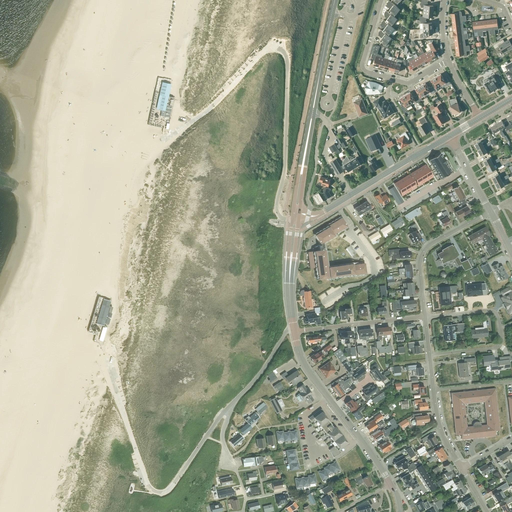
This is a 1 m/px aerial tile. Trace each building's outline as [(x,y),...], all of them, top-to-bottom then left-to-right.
[(391,8),(388,11),(388,12),(394,16),(400,9),(389,0),(388,1),(388,2),(387,2),(387,3),(387,4),(387,5),(388,5),(388,6),(391,8)] [(424,7),(423,11),(433,11),(434,8),(433,8),(433,6),(427,5),(428,2),(421,1),(421,5),(421,7),(424,7)] [(388,12),(388,11),(386,10),(385,11),(385,12),(384,12),(384,13),(384,14),(385,14),(385,15),(385,16),(388,18),(385,21),(391,26),(397,19),(394,16),(388,12)] [(432,16),(434,16),(433,11),(423,11),(423,16),(420,16),(420,20),(426,20),(426,17),(432,17),(432,16)] [(451,14),(452,20),(466,18),(466,16),(466,15),(462,16),(461,12),(461,11),(460,11),(459,11),(458,12),(458,13),(451,14)] [(469,15),(466,16),(466,18),(452,20),(452,26),(463,24),(462,21),(468,20),(468,18),(470,18),(469,15)] [(391,26),(385,21),(383,19),(382,21),(382,22),(381,22),(381,23),(382,24),(382,25),(383,25),(385,27),(382,31),(388,36),(388,35),(394,28),(391,26)] [(426,23),(426,20),(420,20),(417,20),(417,23),(420,23),(423,23),(423,29),(433,28),(433,25),(432,25),(432,22),(426,23)] [(432,33),(434,32),(433,28),(423,29),(421,29),(421,32),(420,33),(420,38),(426,38),(426,34),(433,34),(432,33)] [(385,45),(391,38),(388,35),(388,36),(382,31),(380,29),(379,30),(379,31),(379,32),(379,33),(379,34),(380,35),(382,37),(379,41),(385,45)] [(495,48),(499,46),(503,53),(511,47),(511,45),(509,40),(502,44),(500,41),(493,45),(495,48)] [(430,46),(425,49),(427,51),(432,60),(435,59),(435,57),(436,57),(433,51),(436,50),(432,43),(429,44),(430,46)] [(456,55),(456,56),(463,55),(463,56),(464,56),(465,56),(466,56),(466,55),(467,55),(467,54),(466,51),(470,50),(470,48),(455,49),(456,55)] [(382,55),(377,54),(378,51),(374,50),(372,58),(375,59),(373,65),(375,65),(375,67),(379,67),(381,57),(382,55)] [(429,61),(429,62),(432,60),(427,51),(424,53),(422,50),(421,51),(427,62),(429,61)] [(426,63),(427,62),(421,51),(419,52),(421,55),(418,57),(423,65),(426,64),(426,63)] [(486,52),(477,57),(480,62),(489,57),(486,52)] [(384,58),(381,57),(379,67),(382,68),(382,67),(384,68),(387,55),(385,55),(384,58)] [(412,56),(412,57),(414,59),(419,67),(420,66),(420,67),(423,65),(418,57),(416,58),(414,55),(412,56)] [(391,70),(392,70),(393,70),(396,61),(397,58),(392,57),(391,60),(388,70),(391,70)] [(407,66),(410,64),(414,70),(419,67),(414,59),(412,57),(408,59),(405,59),(406,66),(407,66)] [(401,63),(396,61),(393,70),(398,72),(400,65),(404,66),(406,66),(405,59),(402,60),(401,63)] [(485,83),(484,84),(486,86),(490,93),(499,87),(497,84),(496,83),(499,81),(494,73),(494,74),(488,78),(489,80),(485,83)] [(435,76),(441,85),(442,88),(450,83),(447,78),(444,79),(441,74),(439,75),(438,74),(435,76)] [(436,88),(441,85),(435,76),(432,78),(433,79),(431,80),(434,85),(431,87),(435,92),(437,91),(436,88)] [(168,79),(161,78),(157,94),(161,95),(156,118),(169,121),(173,103),(165,101),(168,89),(166,89),(168,79)] [(365,87),(367,94),(374,94),(380,93),(383,86),(375,83),(369,81),(365,87)] [(423,84),(420,85),(425,94),(430,92),(432,94),(435,92),(431,87),(429,88),(425,83),(423,84)] [(419,94),(416,96),(419,101),(422,100),(421,97),(425,94),(420,85),(417,87),(417,88),(415,89),(419,94)] [(415,101),(416,103),(419,101),(416,96),(413,97),(410,92),(408,93),(405,94),(410,103),(415,101)] [(411,106),(410,103),(405,94),(402,96),(402,97),(400,98),(403,103),(400,106),(404,113),(408,111),(407,108),(411,106)] [(391,108),(390,108),(389,106),(388,107),(385,103),(385,102),(384,102),(383,102),(382,103),(379,98),(373,102),(376,107),(377,106),(382,114),(383,114),(385,117),(388,115),(389,115),(392,113),(393,113),(393,112),(393,111),(391,108)] [(456,98),(448,100),(451,110),(450,111),(453,116),(453,117),(454,116),(463,111),(459,106),(458,106),(456,98)] [(354,102),(359,116),(367,113),(362,99),(354,102)] [(433,116),(434,116),(439,125),(446,121),(440,112),(443,110),(440,104),(434,107),(435,108),(438,113),(433,116)] [(422,124),(418,127),(423,135),(429,131),(425,124),(428,122),(424,116),(419,119),(422,124)] [(510,128),(505,121),(503,123),(501,120),(496,123),(499,129),(499,130),(500,131),(502,130),(502,131),(503,130),(502,128),(505,126),(507,130),(510,128)] [(499,129),(496,123),(490,127),(494,133),(499,130),(499,129)] [(350,126),(346,128),(351,136),(355,134),(350,126)] [(399,148),(401,147),(401,148),(409,143),(406,140),(409,138),(405,132),(400,136),(401,137),(397,140),(399,144),(397,145),(399,148)] [(338,134),(335,135),(343,148),(345,147),(338,134)] [(376,135),(368,139),(373,150),(381,147),(376,135)] [(481,141),(475,144),(478,150),(484,146),(486,146),(485,144),(484,142),(482,143),(481,141)] [(334,143),(328,147),(332,153),(335,151),(337,154),(340,152),(338,149),(334,143)] [(484,146),(478,150),(481,155),(487,152),(485,149),(487,148),(486,147),(486,146),(484,146)] [(353,156),(350,156),(348,157),(355,168),(361,164),(357,159),(360,157),(357,153),(354,154),(356,157),(354,158),(353,156)] [(439,153),(434,157),(437,161),(442,158),(439,153)] [(342,163),(343,165),(344,164),(346,167),(348,172),(355,168),(348,157),(347,156),(346,157),(342,163)] [(434,157),(428,160),(431,165),(437,161),(434,157)] [(344,164),(343,165),(341,166),(336,158),(329,162),(337,175),(343,171),(342,169),(346,167),(344,164)] [(442,158),(437,161),(440,166),(445,163),(442,158)] [(493,163),(490,158),(484,161),(487,166),(493,163)] [(372,163),(369,165),(373,171),(378,168),(374,162),(372,159),(370,160),(372,163)] [(437,161),(431,165),(434,170),(440,166),(437,161)] [(496,169),(494,165),(496,164),(495,163),(494,162),(493,163),(487,166),(490,172),(496,169)] [(424,165),(420,168),(423,174),(428,171),(424,165)] [(440,166),(434,170),(437,174),(442,171),(440,166)] [(448,167),(442,171),(445,176),(451,172),(448,167)] [(420,168),(415,171),(418,177),(423,174),(420,168)] [(415,171),(410,174),(414,180),(418,177),(415,171)] [(428,171),(423,174),(426,180),(431,177),(428,171)] [(442,171),(437,174),(440,179),(445,176),(442,171)] [(423,174),(418,177),(422,182),(426,180),(423,174)] [(504,179),(503,177),(502,176),(500,177),(499,174),(493,177),(496,183),(504,179)] [(408,175),(403,178),(407,184),(411,181),(408,175)] [(320,176),(318,184),(321,185),(325,186),(324,192),(327,198),(331,196),(329,192),(329,189),(328,188),(328,187),(330,179),(320,176)] [(418,177),(414,180),(417,185),(422,182),(418,177)] [(403,178),(399,181),(402,187),(407,184),(403,178)] [(505,185),(503,182),(505,181),(504,180),(504,179),(496,183),(499,189),(505,185)] [(399,181),(394,184),(397,190),(402,187),(399,181)] [(411,181),(407,184),(410,190),(415,187),(411,181)] [(407,184),(402,187),(405,192),(410,190),(407,184)] [(449,184),(441,189),(443,193),(451,188),(449,184)] [(453,192),(451,193),(452,194),(453,196),(461,191),(458,186),(452,189),(453,192)] [(402,187),(397,190),(401,195),(405,192),(402,187)] [(452,196),(453,199),(456,198),(458,200),(463,197),(464,197),(461,191),(453,196),(452,196)] [(318,192),(313,196),(318,204),(323,201),(318,192)] [(377,193),(373,195),(374,196),(374,197),(380,207),(388,202),(384,195),(380,197),(378,194),(377,193)] [(437,195),(431,199),(434,204),(440,200),(437,195)] [(463,197),(458,200),(460,206),(462,208),(465,206),(466,208),(468,207),(463,197)] [(365,202),(359,205),(363,212),(369,208),(365,202)] [(360,214),(363,212),(359,205),(353,209),(359,218),(362,216),(360,214)] [(466,208),(465,206),(462,208),(460,206),(458,207),(459,207),(456,209),(457,211),(454,212),(457,218),(468,212),(466,208)] [(416,208),(410,211),(413,217),(419,213),(416,208)] [(410,211),(403,215),(405,218),(406,217),(408,220),(413,217),(410,211)] [(443,217),(438,219),(439,221),(442,226),(449,223),(446,218),(449,216),(446,211),(441,213),(443,217)] [(326,268),(325,261),(323,250),(322,243),(333,236),(333,235),(346,226),(340,216),(326,225),(327,226),(313,234),(319,244),(314,247),(315,251),(312,251),(308,252),(310,268),(314,268),(316,280),(329,278),(329,279),(352,274),(353,277),(365,275),(364,263),(352,265),(351,264),(326,268)] [(397,219),(391,223),(395,230),(402,225),(401,224),(403,222),(399,216),(396,218),(397,219)] [(412,237),(409,238),(412,243),(419,238),(415,231),(418,229),(415,223),(409,226),(413,232),(410,233),(412,237)] [(388,225),(379,230),(382,235),(391,230),(388,225)] [(467,236),(471,244),(481,239),(487,249),(485,250),(488,256),(497,251),(494,246),(493,246),(488,236),(489,236),(485,227),(467,236)] [(377,232),(368,237),(371,242),(380,237),(377,232)] [(445,250),(437,254),(442,264),(447,261),(448,263),(454,260),(457,266),(460,265),(464,271),(469,268),(465,260),(460,263),(456,256),(458,255),(453,246),(451,247),(451,245),(444,249),(445,250)] [(399,252),(398,249),(388,250),(388,256),(392,256),(392,260),(409,258),(408,251),(399,252)] [(487,263),(481,266),(482,268),(484,271),(484,272),(490,269),(487,263)] [(493,269),(494,269),(501,280),(507,277),(501,265),(499,266),(497,263),(492,266),(493,269)] [(466,286),(467,295),(472,295),(475,295),(476,295),(480,294),(480,291),(485,290),(484,283),(475,284),(475,285),(466,286)] [(446,287),(438,288),(440,305),(450,304),(449,298),(448,298),(447,292),(448,291),(449,293),(455,292),(455,288),(457,288),(457,286),(455,286),(446,287)] [(508,287),(500,292),(502,297),(501,298),(503,303),(502,304),(505,309),(506,308),(509,313),(511,312),(511,311),(511,292),(511,293),(508,287)] [(413,288),(400,290),(398,290),(399,293),(403,293),(403,296),(402,296),(402,299),(409,298),(408,295),(413,295),(413,288)] [(303,298),(303,300),(304,302),(305,308),(311,307),(309,291),(303,292),(302,290),(301,290),(300,291),(299,291),(299,293),(299,294),(299,296),(303,295),(303,298)] [(414,300),(405,301),(405,299),(401,299),(401,300),(392,301),(393,312),(401,311),(400,308),(407,307),(408,310),(415,309),(414,300)] [(110,302),(102,300),(95,325),(102,327),(105,318),(109,320),(111,315),(110,315),(112,308),(108,308),(110,302)] [(384,313),(383,307),(386,307),(385,301),(381,301),(381,307),(376,308),(377,314),(384,313)] [(359,312),(358,312),(358,316),(360,315),(360,316),(366,315),(365,309),(368,309),(368,305),(363,305),(363,308),(359,309),(359,312)] [(346,319),(346,314),(350,313),(350,310),(344,310),(344,311),(339,312),(340,320),(346,319)] [(306,319),(303,319),(304,323),(309,323),(309,324),(313,323),(313,322),(315,322),(316,325),(320,324),(319,317),(315,318),(314,313),(305,315),(306,319)] [(483,336),(487,336),(485,320),(482,321),(483,327),(474,328),(474,330),(470,331),(470,330),(471,338),(477,337),(477,336),(483,335),(483,336)] [(413,324),(405,325),(405,328),(410,328),(410,330),(411,330),(412,339),(418,338),(417,329),(414,330),(413,324)] [(462,324),(443,326),(444,341),(455,340),(454,332),(458,332),(463,332),(463,330),(462,324)] [(339,335),(337,336),(337,339),(339,339),(340,339),(340,344),(344,343),(344,344),(346,344),(345,332),(339,333),(339,335)] [(378,341),(376,342),(377,349),(378,349),(378,353),(385,352),(384,346),(380,347),(380,341),(379,341),(379,340),(381,340),(381,338),(380,338),(380,335),(377,336),(378,341)] [(407,349),(411,348),(411,354),(414,353),(420,353),(419,345),(414,346),(413,343),(407,344),(407,349)] [(362,345),(356,346),(357,353),(358,353),(359,355),(367,354),(366,347),(362,348),(362,345)] [(312,362),(313,362),(314,363),(323,357),(321,355),(323,353),(328,349),(326,347),(322,350),(321,350),(320,351),(319,351),(317,353),(316,352),(309,356),(311,359),(311,360),(311,361),(312,362)] [(339,349),(332,353),(347,373),(353,369),(339,349)] [(481,356),(482,366),(490,366),(491,370),(504,369),(504,368),(508,368),(507,363),(510,363),(510,357),(499,358),(499,359),(493,360),(493,355),(481,356)] [(464,359),(464,362),(458,363),(459,377),(468,376),(466,362),(475,361),(475,357),(464,359)] [(329,361),(318,369),(325,378),(335,371),(333,368),(334,368),(329,361)] [(372,369),(370,371),(371,373),(374,376),(379,373),(377,370),(379,368),(376,364),(371,367),(372,369)] [(423,375),(422,369),(422,367),(416,368),(416,364),(409,365),(409,366),(406,366),(407,371),(410,370),(412,370),(412,376),(423,375)] [(359,370),(356,372),(360,377),(363,374),(365,373),(363,371),(365,369),(362,365),(358,368),(359,370)] [(284,378),(287,382),(289,381),(292,385),(301,379),(295,371),(288,376),(285,372),(280,375),(282,379),(284,378)] [(272,372),(267,376),(269,379),(268,380),(269,382),(276,378),(272,372)] [(348,375),(347,375),(352,381),(354,380),(356,379),(360,377),(356,372),(353,374),(352,372),(348,375)] [(379,373),(374,376),(376,380),(377,381),(380,380),(381,382),(386,378),(383,374),(381,376),(379,373)] [(335,392),(345,385),(347,383),(350,381),(348,378),(343,382),(342,380),(341,380),(340,378),(333,382),(335,385),(331,387),(335,392)] [(279,382),(274,385),(275,385),(272,386),(274,389),(276,387),(278,390),(283,388),(279,382)] [(347,383),(345,385),(335,392),(338,396),(344,392),(343,391),(349,386),(347,383)] [(296,395),(295,397),(297,399),(298,401),(300,402),(302,400),(302,401),(304,399),(307,403),(312,400),(309,395),(311,394),(309,391),(307,388),(305,389),(302,384),(296,388),(299,392),(297,394),(298,394),(296,395)] [(418,384),(412,385),(412,389),(415,389),(416,391),(417,392),(418,392),(419,394),(425,394),(424,386),(418,387),(418,384)] [(371,386),(367,389),(371,394),(374,392),(375,394),(380,391),(376,386),(374,387),(373,385),(371,386)] [(364,395),(362,396),(365,401),(369,398),(368,396),(371,394),(367,389),(364,391),(362,393),(364,395)] [(488,437),(488,435),(494,435),(493,431),(497,430),(497,426),(498,426),(498,420),(496,420),(495,413),(497,413),(496,406),(495,406),(494,399),(495,399),(495,392),(493,393),(493,389),(486,389),(486,391),(469,393),(469,391),(452,393),(452,397),(451,397),(452,404),(453,404),(454,411),(452,411),(453,417),(454,417),(455,424),(454,424),(455,431),(456,431),(456,435),(460,434),(461,438),(467,437),(467,439),(475,438),(476,437),(479,437),(480,437),(488,437)] [(382,392),(371,400),(374,404),(385,396),(382,392)] [(274,398),(269,400),(276,414),(281,411),(274,398)] [(413,400),(413,401),(414,405),(417,404),(418,410),(426,409),(425,402),(421,403),(421,399),(413,400)] [(350,400),(344,404),(350,411),(355,407),(357,406),(354,402),(352,403),(350,400)] [(254,409),(256,411),(255,413),(257,416),(267,407),(262,402),(254,409)] [(361,416),(359,413),(364,409),(362,405),(351,413),(356,420),(361,416)] [(321,409),(319,410),(308,418),(310,421),(311,419),(324,435),(325,434),(333,446),(329,450),(332,457),(339,453),(337,450),(346,443),(333,427),(332,428),(321,413),(322,411),(321,409)] [(259,418),(257,416),(255,413),(247,420),(249,422),(247,423),(249,426),(259,418)] [(376,427),(373,423),(382,417),(380,413),(373,418),(374,419),(368,423),(368,424),(365,426),(368,432),(376,427)] [(412,420),(411,421),(411,423),(412,424),(414,424),(415,425),(423,424),(423,422),(428,422),(427,415),(421,416),(420,413),(412,414),(412,418),(414,417),(414,420),(412,420)] [(392,418),(388,421),(390,426),(393,430),(397,427),(392,418)] [(407,423),(405,419),(398,423),(400,427),(407,423)] [(239,430),(241,432),(239,434),(241,436),(243,435),(251,428),(249,426),(247,423),(239,430)] [(381,429),(379,430),(379,431),(382,435),(383,437),(387,435),(393,430),(390,426),(384,430),(384,429),(383,429),(382,430),(381,429)] [(293,431),(289,432),(291,440),(297,439),(296,431),(296,429),(293,430),(293,431)] [(382,435),(379,431),(379,430),(378,429),(370,435),(374,440),(382,435)] [(276,441),(283,440),(284,440),(282,433),(283,433),(283,431),(278,432),(277,431),(275,431),(275,432),(276,441)] [(291,440),(289,432),(289,431),(287,431),(287,432),(283,433),(282,433),(284,440),(283,440),(283,442),(291,440)] [(233,442),(231,444),(233,447),(235,445),(243,439),(241,436),(239,434),(231,440),(233,442)] [(430,434),(421,439),(423,442),(426,441),(427,443),(427,444),(429,447),(437,443),(436,442),(437,441),(436,439),(435,439),(433,436),(432,437),(430,434)] [(386,442),(390,439),(387,435),(383,437),(381,439),(383,442),(377,446),(381,452),(390,447),(386,442)] [(273,436),(266,437),(267,445),(274,444),(273,436)] [(263,439),(256,440),(257,448),(264,447),(263,439)] [(422,455),(422,456),(427,453),(426,452),(424,449),(424,448),(423,446),(416,451),(418,455),(419,456),(422,455)] [(410,447),(405,450),(409,456),(410,458),(415,455),(413,453),(410,447)] [(435,447),(426,452),(427,453),(430,458),(434,456),(434,458),(437,457),(443,453),(440,448),(436,450),(435,447)] [(294,449),(285,450),(286,457),(295,456),(295,452),(295,451),(295,449),(294,449)] [(507,451),(502,454),(509,466),(510,468),(511,466),(511,465),(508,458),(510,457),(508,453),(507,451)] [(443,453),(437,457),(434,458),(435,459),(436,460),(438,459),(440,462),(446,458),(443,453)] [(504,463),(505,465),(506,467),(509,466),(502,454),(499,455),(499,454),(496,456),(497,457),(496,457),(501,465),(504,463)] [(402,470),(405,468),(408,471),(414,467),(415,467),(415,466),(412,463),(408,465),(407,463),(406,463),(402,455),(395,459),(396,461),(393,463),(394,464),(393,465),(395,468),(396,468),(397,469),(400,466),(402,470)] [(260,456),(242,459),(243,467),(262,464),(263,462),(262,457),(260,456)] [(296,456),(295,456),(286,457),(287,464),(289,464),(296,463),(296,462),(296,458),(296,456)] [(333,463),(329,465),(333,473),(339,470),(335,462),(336,462),(335,461),(333,462),(333,463)] [(298,462),(296,462),(296,463),(289,464),(290,471),(299,469),(300,469),(300,467),(299,467),(298,462)] [(443,470),(444,473),(445,473),(451,469),(450,467),(451,466),(449,464),(448,463),(443,466),(445,469),(443,470)] [(327,466),(323,468),(323,470),(324,469),(327,476),(333,473),(329,465),(329,464),(327,465),(327,466)] [(486,474),(491,471),(494,469),(491,464),(486,467),(484,464),(477,468),(480,473),(481,474),(483,472),(484,471),(486,474)] [(421,465),(420,466),(416,468),(415,469),(430,491),(435,487),(421,465)] [(274,466),(264,467),(265,474),(275,473),(274,466)] [(328,477),(327,476),(324,469),(323,470),(320,471),(319,470),(317,471),(318,472),(322,480),(328,477)] [(440,475),(442,478),(444,477),(446,480),(455,475),(454,474),(455,473),(453,471),(451,469),(445,473),(444,473),(440,475)] [(252,472),(252,473),(247,474),(248,481),(255,480),(255,474),(256,474),(255,471),(252,472)] [(307,475),(307,477),(308,477),(309,484),(316,483),(314,474),(314,475),(314,473),(312,474),(312,475),(307,475)] [(402,476),(401,477),(402,480),(406,487),(407,488),(410,487),(411,489),(418,486),(415,480),(412,482),(409,477),(407,474),(402,476)] [(357,485),(363,482),(366,487),(372,483),(369,479),(368,480),(366,476),(362,478),(360,476),(354,479),(357,485)] [(229,477),(219,479),(220,486),(231,483),(229,477)] [(301,477),(301,478),(302,487),(309,486),(309,484),(308,477),(307,477),(303,478),(303,477),(301,477)] [(294,479),(295,488),(302,487),(301,478),(296,479),(296,478),(294,478),(294,479)] [(442,478),(435,483),(437,487),(445,483),(442,478)] [(451,480),(447,482),(441,486),(444,490),(450,487),(449,486),(450,485),(452,488),(450,489),(452,492),(461,486),(460,484),(461,483),(459,481),(458,480),(453,483),(451,480)] [(280,481),(271,483),(273,489),(281,488),(280,481)] [(497,492),(492,495),(496,501),(501,498),(503,496),(501,493),(501,492),(508,488),(505,484),(505,483),(495,488),(496,489),(497,492)] [(321,489),(323,494),(332,489),(329,485),(321,489)] [(463,488),(461,486),(452,492),(453,494),(458,492),(460,495),(465,492),(464,491),(465,490),(463,488)] [(217,492),(219,498),(218,498),(218,499),(233,495),(231,489),(232,489),(232,488),(222,491),(217,492)] [(348,489),(335,496),(338,502),(351,495),(348,489)] [(309,493),(302,497),(304,500),(307,498),(310,504),(314,502),(310,494),(310,493),(309,493)] [(285,495),(275,497),(277,504),(286,502),(285,495)] [(320,498),(320,499),(322,503),(323,504),(324,504),(326,509),(332,505),(327,495),(324,497),(320,498)] [(511,501),(511,500),(511,497),(511,496),(509,497),(503,501),(504,503),(499,506),(502,511),(505,511),(509,510),(506,505),(511,501)] [(469,501),(467,497),(457,503),(460,507),(462,506),(465,510),(474,505),(470,499),(471,500),(469,501)] [(229,503),(231,503),(232,510),(239,508),(237,500),(232,501),(231,499),(229,500),(229,503)] [(439,500),(434,503),(438,511),(443,508),(439,500)] [(421,501),(415,504),(416,506),(416,507),(417,510),(418,510),(424,508),(425,510),(430,507),(427,501),(422,504),(421,501)] [(257,502),(247,504),(249,510),(259,508),(257,502)] [(294,502),(286,508),(288,511),(289,511),(297,507),(294,502)] [(213,505),(210,506),(211,511),(214,511),(221,511),(219,504),(216,504),(216,503),(212,504),(213,505)]
